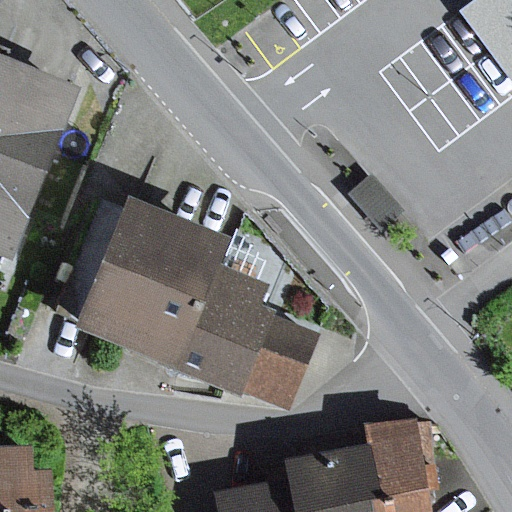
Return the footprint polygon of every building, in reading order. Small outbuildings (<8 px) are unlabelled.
[(0,260),(13,265),(78,93),(0,63),(0,260)] [(371,176),(347,197),(379,235),(403,214),(371,176)] [(227,244),(125,203),(122,210),(100,201),(54,316),(73,324),(68,336),(238,405),(241,396),(287,414),(318,337),(256,312),(264,291),(216,271),(227,244)] [(369,504),(370,511),(431,511),(416,424),(365,430),(369,448),(380,502),(369,504)] [(286,484),(212,496),(214,511),(370,511),(369,504),(380,502),(369,448),(282,465),(286,484)] [(0,511),(48,511),(47,478),(29,479),(27,452),(0,453),(0,511)]
